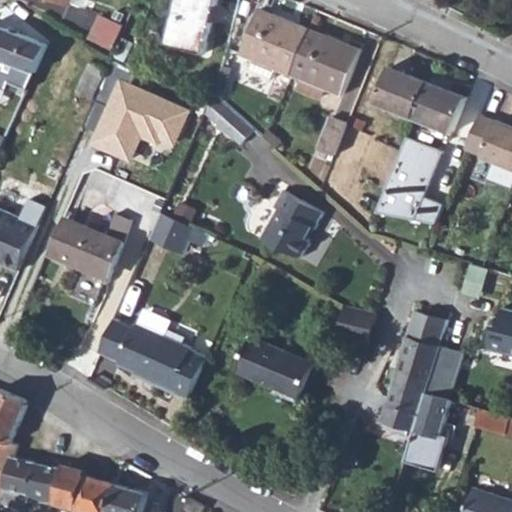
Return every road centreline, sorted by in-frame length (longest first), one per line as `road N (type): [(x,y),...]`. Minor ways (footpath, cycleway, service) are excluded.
road 1 (residential): [(266,511),(0,353)]
road 2 (residential): [(511,70),(381,0)]
